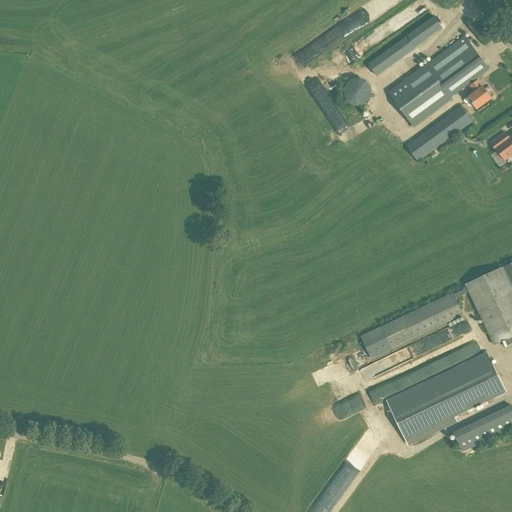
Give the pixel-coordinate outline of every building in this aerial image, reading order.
[(387,1),(344,21),(349,33),(392,13),(387,1)] [(428,55),(466,25),(461,18),(423,49),(428,55)] [(426,31),(430,39),(448,29),(443,21),(426,31)] [(490,69),(465,35),(427,64),(426,63),(388,92),(414,127),(453,99),(451,97),(490,69)] [(377,70),(381,76),(408,54),(403,49),(377,70)] [(356,106),(363,105),(369,101),(372,93),(372,86),(367,80),(360,78),(353,78),(347,83),(344,90),(345,97),(350,103),(356,106)] [(477,109),(492,98),(478,79),(469,86),(474,93),(468,97),(477,109)] [(418,162),(473,122),(461,105),(406,146),(418,162)] [(511,135),(510,137),(506,132),(490,143),(496,151),(502,148),(509,157),(511,154),(511,135)] [(382,326),(361,336),(372,360),(392,350),(464,316),(456,299),(469,292),(474,303),(494,346),(511,337),(511,262),(466,284),(467,288),(454,295),(453,292),(382,326)] [(460,413),(506,392),(487,353),(435,378),(388,401),(408,444),(455,421),(451,412),(459,409),(460,413)] [(511,411),(459,434),(465,449),(511,430),(511,411)]
